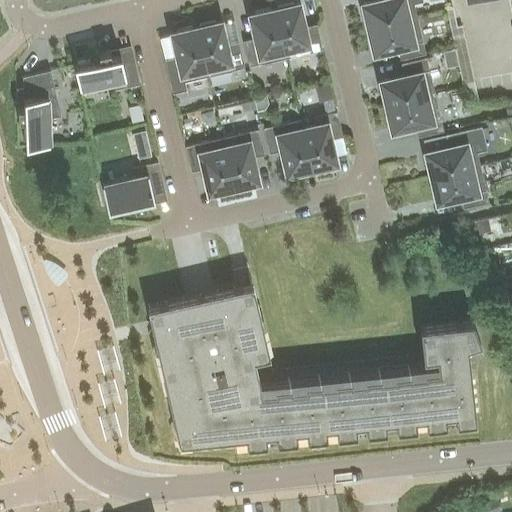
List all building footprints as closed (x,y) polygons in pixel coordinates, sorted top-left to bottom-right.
[(413,3),(422,0),(421,0),(375,0),(362,3),(363,8),(361,8),(365,25),(367,24),(368,27),(416,16),(413,3)] [(274,9),(285,57),(322,49),(316,23),(303,26),(298,3),(293,4),(293,2),(277,6),(277,8),(274,9)] [(248,66),(285,57),(274,9),(271,10),(270,8),(253,12),(254,14),(249,15),(255,37),(242,40),(248,66)] [(425,53),(416,16),(368,27),(369,30),(367,31),(371,48),(373,47),(374,52),(396,46),(399,59),(425,53)] [(196,27),(207,75),(244,67),(238,41),(225,44),(220,22),(215,23),(215,20),(198,24),(199,26),(196,27)] [(184,81),(207,75),(196,27),(193,28),(192,26),(175,30),(176,32),(171,33),(177,56),(164,59),(172,92),(186,89),(184,81)] [(130,45),(98,52),(99,58),(73,64),(79,88),(113,80),(115,89),(139,83),(130,45)] [(386,104),(434,93),(426,57),(400,63),(403,75),(380,80),(381,85),(379,86),(383,102),(385,101),(386,104)] [(24,144),(49,143),(48,117),(60,115),(49,69),(22,76),(23,106),(17,106),(17,118),(23,117),(24,144)] [(473,80),(462,83),(466,103),(478,101),(473,80)] [(443,130),(434,93),(386,104),(387,108),(385,108),(388,125),(391,125),(392,129),(414,124),(417,136),(443,130)] [(336,110),(313,116),(315,125),(302,127),(310,167),(313,166),(314,168),(331,164),(330,162),(335,161),(329,138),(342,136),(336,110)] [(300,119),(263,127),(268,153),(281,150),(286,173),(291,171),(291,174),(308,170),(307,168),(310,167),(302,127),(300,119)] [(479,165),(476,151),(486,149),(480,125),(445,134),(448,146),(425,151),(426,156),(424,157),(428,173),(430,172),(431,175),(479,165)] [(133,130),(136,139),(147,137),(145,127),(133,130)] [(258,128),(221,137),(232,185),(235,185),(236,187),(253,183),(252,180),(257,179),(251,157),(264,154),(258,128)] [(232,185),(221,137),(184,146),(190,171),(203,168),(208,191),(213,190),(213,192),(230,188),(229,186),(232,185)] [(134,207),(145,204),(143,198),(165,193),(157,160),(133,166),(135,175),(101,183),(107,207),(132,201),(134,207)] [(488,201),(479,165),(431,175),(432,179),(429,179),(433,196),(436,196),(437,200),(460,195),(462,207),(488,201)] [(45,258),(43,258),(42,260),(43,265),(46,270),(53,281),(55,281),(57,282),(62,278),(66,274),(66,272),(65,269),(57,263),(51,260),(45,258)] [(163,377),(178,440),(231,435),(233,444),(474,418),(467,352),(482,350),(472,320),(419,326),(422,355),(256,373),(253,356),(268,352),(252,281),(146,305),(153,334),(152,334),(161,377),(163,377)]
